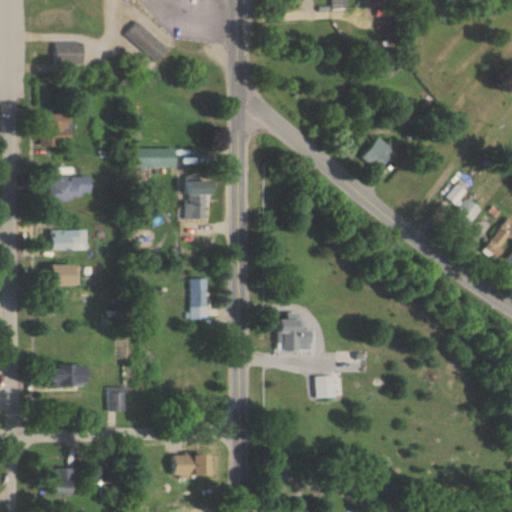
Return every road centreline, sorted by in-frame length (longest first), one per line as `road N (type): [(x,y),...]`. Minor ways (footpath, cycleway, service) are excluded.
road 1 (residential): [(12,0),(14,511)]
road 2 (tertiary): [(239,95),(239,511)]
road 3 (secondary): [(239,95),(511,306)]
road 4 (residential): [(241,431),(13,436)]
